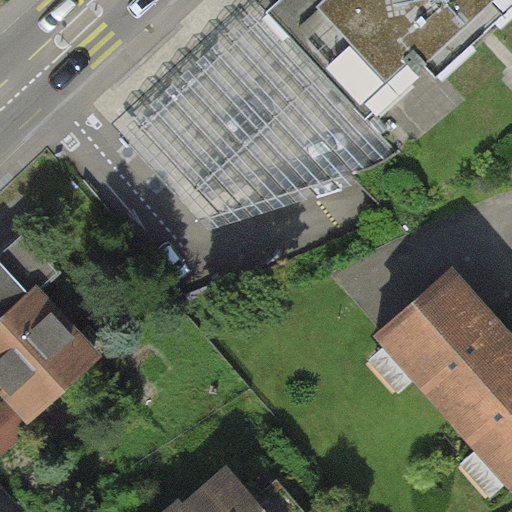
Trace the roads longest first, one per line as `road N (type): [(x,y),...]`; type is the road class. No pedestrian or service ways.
road 1 (residential): [(511,213),(426,248),(359,299)]
road 2 (primary): [(0,100),(111,0)]
